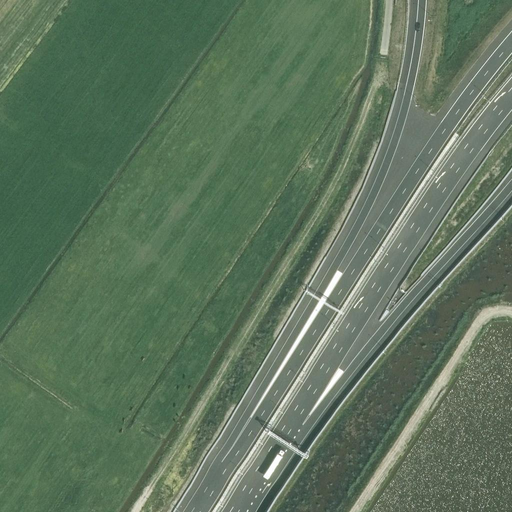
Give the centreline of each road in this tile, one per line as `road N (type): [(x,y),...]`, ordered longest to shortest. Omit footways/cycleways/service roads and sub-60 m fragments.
road 1 (motorway): [(511,42),(446,127),(225,463)]
road 2 (motorway): [(421,0),(407,95),(382,172),(225,463)]
road 3 (motorway): [(294,417),(511,92)]
road 4 (motorway): [(294,417),(347,373),(511,185)]
road 5 (unknown): [(353,511),(473,325),(486,312),(511,309)]
